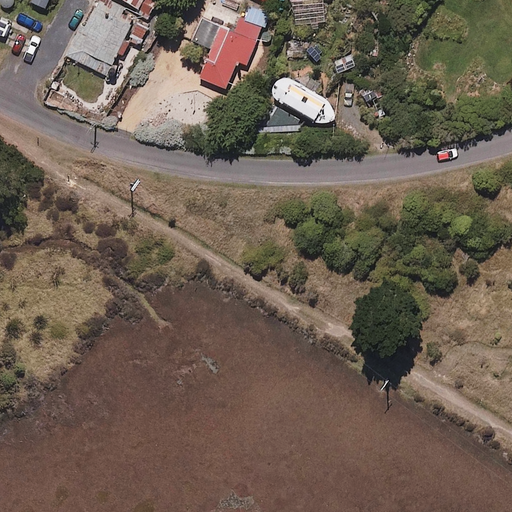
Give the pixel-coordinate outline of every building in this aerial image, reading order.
[(34,0),(33,4),(47,10),(50,0),(34,0)] [(138,16),(107,0),(101,0),(87,28),(79,24),(64,55),(108,76),(138,16)] [(120,0),(149,18),(160,0),(120,0)] [(271,14),(251,8),(247,22),(267,28),(271,14)] [(258,43),(203,20),(193,43),(213,52),(201,79),(227,90),(238,63),(248,67),(258,43)] [(151,30),(137,23),(127,41),(141,48),(151,30)] [(298,41),(288,43),(289,57),(310,56),(321,61),(325,49),(308,42),(298,41)] [(354,54),(336,61),(341,75),(359,68),(354,54)] [(331,103),(294,81),(286,80),(278,84),(276,94),(280,102),(318,125),(332,123),(337,118),(331,103)] [(377,81),(361,88),(369,104),(384,97),(377,81)] [(265,104),(257,111),(247,130),(300,125),(300,121),(273,104),(265,104)]
